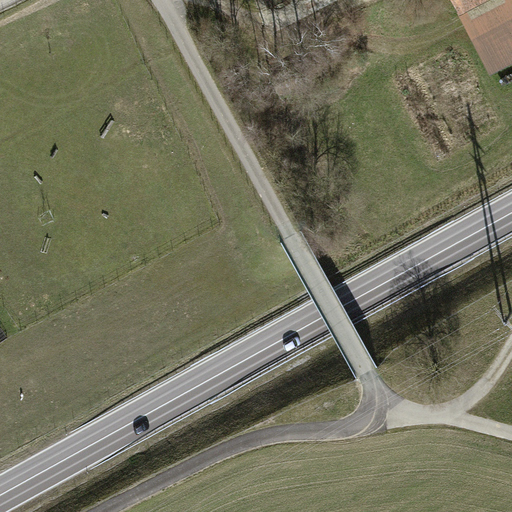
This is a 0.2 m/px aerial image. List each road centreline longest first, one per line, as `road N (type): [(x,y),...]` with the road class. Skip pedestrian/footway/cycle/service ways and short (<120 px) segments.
road 1 (unclassified): [(102,511),(239,444),(391,413),(161,0)]
road 2 (primary): [(0,494),(511,216)]
road 3 (track): [(391,413),(444,415),(511,432)]
